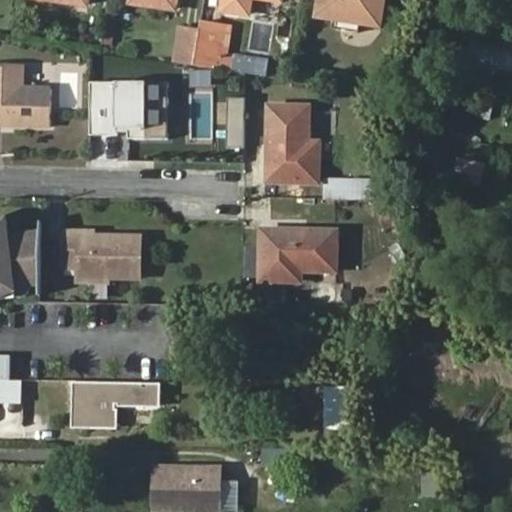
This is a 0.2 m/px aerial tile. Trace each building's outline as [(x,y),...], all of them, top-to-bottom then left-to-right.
[(129,0),(130,3),(174,10),(175,0),(129,0)] [(223,0),(222,12),(250,17),(252,0),(256,0),(280,4),(280,0),(223,0)] [(319,0),(316,17),(382,27),(385,0),(319,0)] [(174,63),(196,66),(197,56),(201,32),(180,29),(174,63)] [(201,32),(197,56),(218,60),(220,50),(222,35),(201,32)] [(216,68),(215,71),(230,73),(232,61),(224,60),(218,60),(197,56),(196,66),(216,68)] [(24,64),(0,64),(0,125),(3,125),(3,122),(15,122),(15,125),(52,126),(52,88),(24,87),(24,64)] [(91,84),(91,134),(118,134),(118,130),(129,130),(129,141),(169,141),(169,85),(91,84)] [(228,150),(245,150),(245,100),(228,100),(228,150)] [(319,162),(309,162),(310,109),(270,108),(267,182),(319,184),(319,162)] [(484,188),(488,166),(466,162),(462,184),(484,188)] [(325,179),(325,201),(371,202),(371,181),(325,179)] [(0,299),(18,300),(18,288),(42,289),(44,239),(15,244),(13,227),(0,227),(0,299)] [(66,227),(65,234),(95,236),(96,227),(66,227)] [(285,281),(286,270),(338,271),(339,232),(263,230),(261,280),(285,281)] [(95,236),(65,234),(63,269),(78,270),(78,282),(110,283),(111,279),(140,280),(140,237),(95,236)] [(0,356),(0,380),(0,381),(13,381),(13,357),(0,356)] [(22,395),(23,381),(13,381),(0,381),(0,395),(22,395)] [(159,405),(159,383),(74,382),(73,425),(115,426),(116,404),(159,405)] [(349,388),(327,388),(327,427),(348,428),(349,388)] [(292,448),(261,447),(261,463),(292,463),(292,448)] [(156,510),(188,510),(189,465),(156,465),(156,510)] [(189,465),(188,510),(220,510),(221,465),(189,465)] [(424,473),(424,498),(439,498),(439,473),(424,473)]
